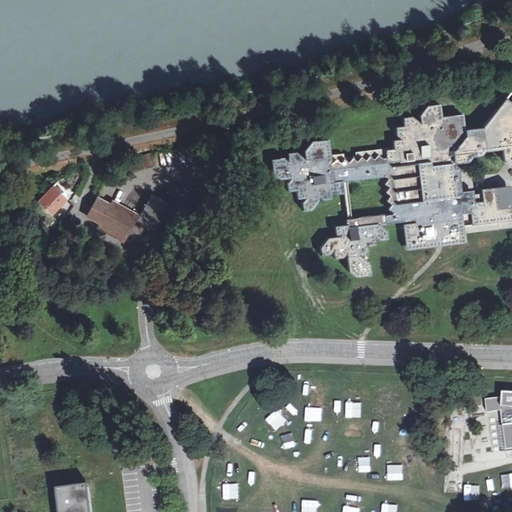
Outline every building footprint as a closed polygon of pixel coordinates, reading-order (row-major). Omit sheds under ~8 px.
[(389,194),(386,199),(390,202),(387,207),(391,210),(391,212),(349,217),(346,218),(346,222),(334,224),(334,233),(339,232),(339,234),(327,235),(319,246),(320,254),(329,253),(333,248),(334,257),(344,256),(346,252),(348,271),(356,275),(370,273),(369,260),(360,254),(368,253),(367,244),(376,243),(374,235),(379,238),(388,237),(386,229),(379,222),(415,219),(415,222),(404,223),(407,252),(440,248),(447,247),(468,244),(466,233),(466,230),(464,221),(471,220),(472,225),(511,220),(511,186),(482,190),(482,194),(475,195),(474,190),(463,192),(460,170),(453,170),(453,166),(469,164),(472,159),(481,159),(486,152),(502,151),(505,163),(511,167),(511,102),(506,98),(482,129),(466,130),(463,116),(443,117),(439,101),(427,103),(419,113),(421,121),(412,114),(403,115),(404,123),(394,125),(395,134),(399,137),(392,138),(393,145),(355,150),(355,154),(344,155),(343,152),(331,153),(328,137),(311,139),(303,148),(304,156),(296,150),(287,151),(287,159),(282,155),(270,157),(272,172),(279,179),(289,177),(286,181),(288,190),(295,189),(297,197),(305,196),(301,201),(302,210),(312,209),(319,199),(318,196),(322,198),(331,197),(331,190),(334,190),(334,193),(343,192),(342,180),(345,179),(384,175),(387,178),(384,182),(388,185),(385,190),(389,194)] [(216,155),(214,141),(149,152),(118,162),(122,175),(156,165),(216,155)] [(219,157),(202,196),(215,201),(232,163),(219,157)] [(39,201),(52,212),(64,197),(61,195),(65,190),(61,186),(60,187),(56,183),(54,185),(52,187),(39,201)] [(168,208),(174,211),(182,197),(176,193),(168,208)] [(138,219),(151,226),(155,228),(168,203),(152,194),(138,219)] [(215,201),(202,196),(200,202),(213,207),(215,201)] [(182,215),(183,212),(190,200),(182,197),(174,211),(182,215)] [(97,198),(88,215),(124,234),(134,217),(97,198)] [(190,200),(183,212),(190,216),(196,204),(190,200)] [(355,381),(356,396),(371,396),(371,380),(355,381)] [(505,449),(511,448),(511,394),(485,398),(486,411),(500,409),(505,449)] [(382,407),(383,422),(399,421),(398,406),(382,407)] [(350,428),(365,428),(365,412),(350,412),(350,428)] [(272,444),(288,438),(283,424),(267,430),(272,444)] [(333,434),(317,437),(320,453),(336,451),(333,434)] [(360,450),(376,450),(376,435),(360,435),(360,450)] [(408,442),(394,443),(395,458),(409,457),(408,442)] [(389,466),(374,467),(375,483),(390,482),(389,466)] [(365,469),(350,472),(352,486),(368,484),(365,469)] [(468,475),(469,491),(483,490),(482,474),(468,475)] [(90,511),(88,490),(59,493),(61,511),(90,511)] [(218,505),(234,505),(234,490),(217,490),(218,505)] [(270,495),(254,496),(254,511),(270,511),(270,495)] [(415,495),(400,496),(401,511),(405,511),(417,511),(415,495)] [(436,511),(452,511),(452,498),(436,498),(436,511)] [(361,511),(377,511),(375,501),(360,504),(361,511)]
